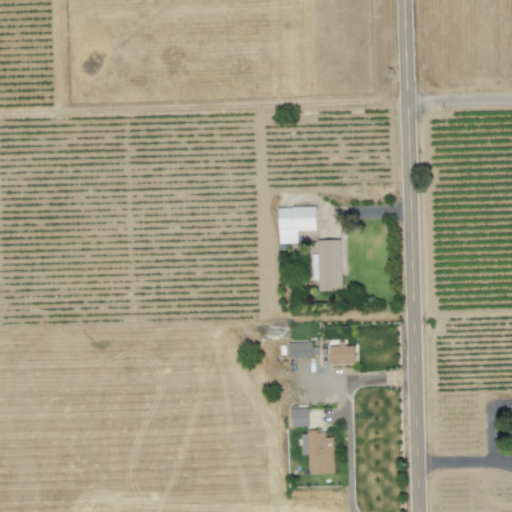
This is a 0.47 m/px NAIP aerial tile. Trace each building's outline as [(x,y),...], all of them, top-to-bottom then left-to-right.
[(316,206),(278,206),(278,242),(297,242),(297,229),(316,229),(316,206)] [(288,342),(288,357),(312,357),(311,341),(288,342)] [(356,345),(329,345),(329,363),(356,363),(356,345)] [(308,407),(291,408),(291,425),(309,425),(308,407)] [(333,437),(324,437),(324,431),(301,431),(302,454),(308,454),(308,473),(334,473),(333,437)]
